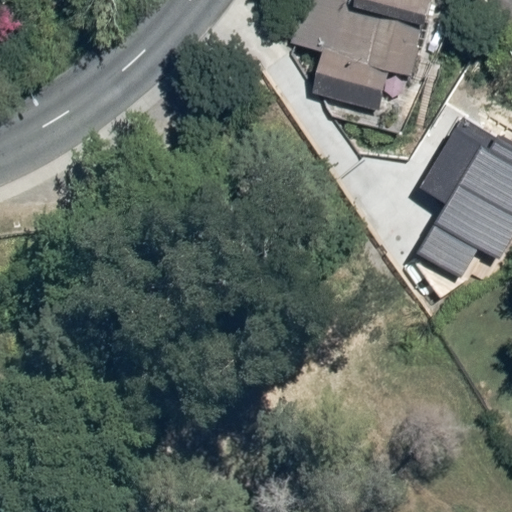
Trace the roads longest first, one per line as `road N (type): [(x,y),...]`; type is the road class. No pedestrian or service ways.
road 1 (track): [(315,511),(240,478),(0,442)]
road 2 (tertiary): [(0,147),(126,72),(189,0)]
